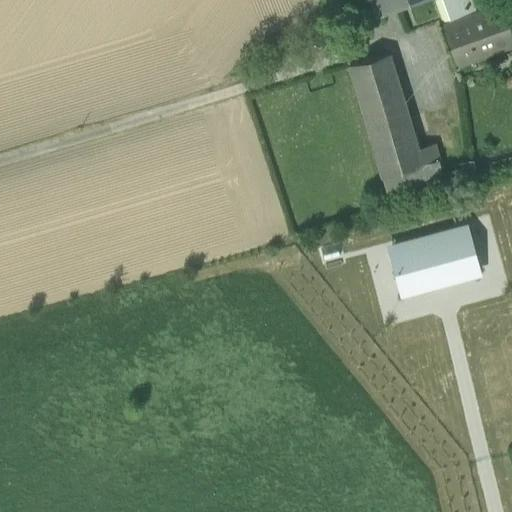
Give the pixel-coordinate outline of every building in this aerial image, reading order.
[(381,0),(369,0),(376,18),(385,15),(382,8),(384,8),(381,0)] [(407,0),(381,0),(384,8),(382,8),(385,15),(410,6),(407,0)] [(440,27),(456,69),(511,47),(511,33),(501,4),(476,13),(471,0),(407,0),(410,6),(427,0),(449,0),(457,21),(440,27)] [(349,66),(390,205),(447,188),(434,144),(418,150),(389,54),(349,66)] [(461,165),(466,186),(478,183),(473,162),(461,165)] [(467,230),(390,251),(401,294),(479,273),(467,230)]
